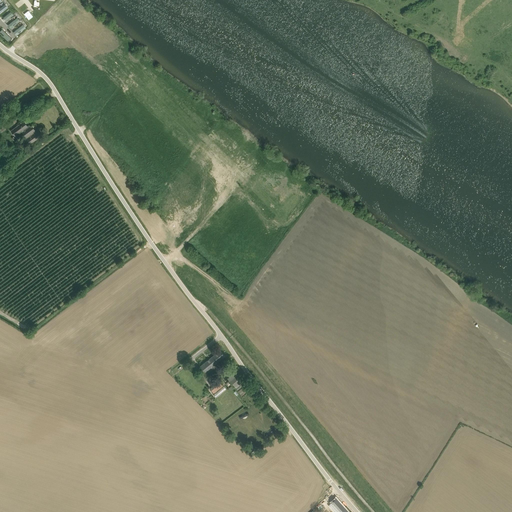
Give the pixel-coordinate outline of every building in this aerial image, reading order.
[(11,12),(3,17),(6,21),(13,15),(11,12)] [(11,28),(19,20),(16,17),(8,25),(11,28)] [(13,32),(16,35),(25,27),(22,24),(13,32)] [(0,33),(8,41),(11,37),(2,29),(0,30),(0,33)] [(24,121),(20,124),(11,131),(14,136),(22,131),(27,138),(25,140),(29,145),(43,134),(42,135),(38,130),(39,130),(39,129),(35,132),(34,131),(35,130),(34,131),(31,126),(32,125),(31,125),(28,128),(27,127),(28,126),(27,126),(27,127),(26,126),(23,122),(24,121)] [(225,356),(220,350),(209,358),(212,362),(214,365),(225,356)] [(212,362),(209,358),(200,366),(205,372),(214,365),(212,362)] [(235,377),(230,381),(235,387),(240,383),(237,380),(235,377)] [(213,382),(215,384),(210,388),(213,393),(223,385),(219,381),(217,382),(216,380),(213,382)] [(348,511),(336,498),(329,505),(335,511),(348,511)]
